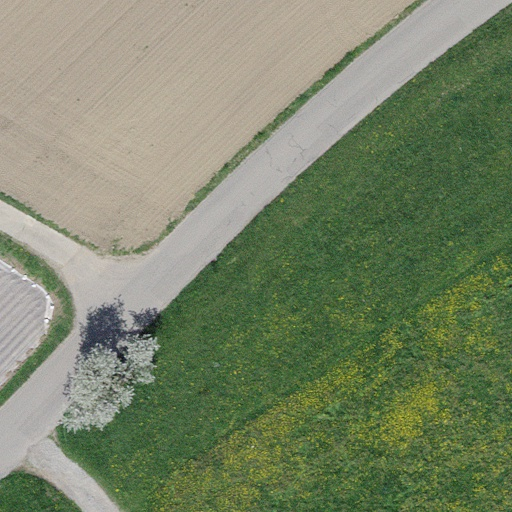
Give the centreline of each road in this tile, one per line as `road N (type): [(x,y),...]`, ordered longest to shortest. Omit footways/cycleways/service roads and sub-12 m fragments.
road 1 (tertiary): [(0,441),(307,118),(472,0)]
road 2 (track): [(0,220),(136,298)]
